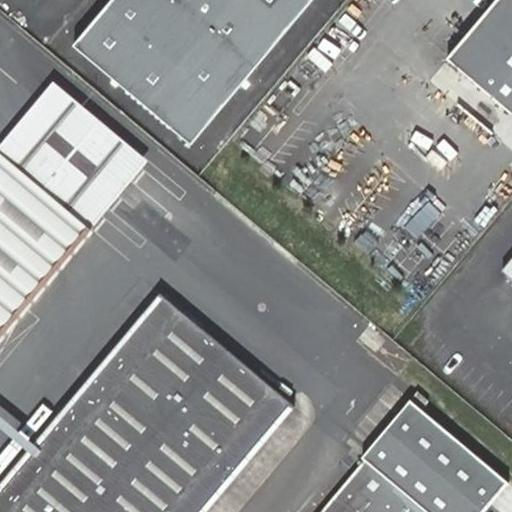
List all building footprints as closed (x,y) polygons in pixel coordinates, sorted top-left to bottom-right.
[(112,0),(75,45),(192,143),(312,0),(112,0)] [(511,0),(496,0),(447,60),(511,113),(511,0)] [(0,146),(0,158),(88,232),(148,161),(55,82),(0,146)] [(0,337),(88,232),(0,158),(0,337)] [(511,258),(502,270),(511,277),(511,258)] [(160,294),(0,483),(0,511),(204,511),(294,406),(160,294)] [(412,401),(364,458),(429,511),(482,511),(508,482),(422,410),(428,402),(419,393),(412,401)] [(429,511),(364,458),(319,511),(429,511)]
